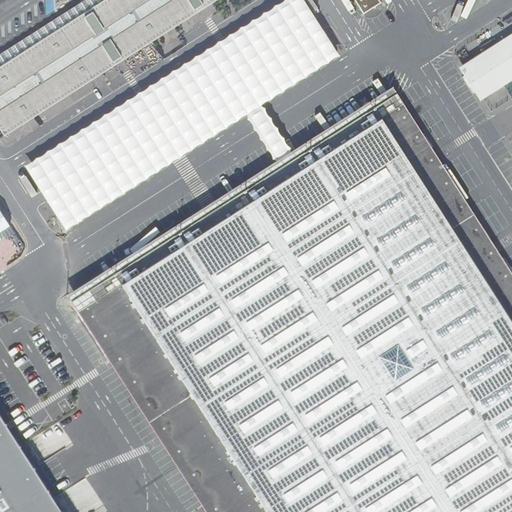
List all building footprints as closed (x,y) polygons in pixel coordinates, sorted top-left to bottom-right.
[(84,13),(78,4),(0,53),(0,127),(2,132),(207,0),(85,0),(91,8),(84,13)] [(207,0),(2,132),(4,135),(214,0),(207,0)] [(304,0),(282,0),(25,165),(48,200),(54,196),(65,213),(59,217),(66,228),(248,113),(260,105),(339,55),(304,0)] [(83,0),(78,4),(84,13),(91,8),(85,0),(83,0)] [(381,2),(379,0),(355,0),(364,14),(381,2)] [(511,31),(460,65),(466,74),(462,76),(473,93),(477,91),(480,97),(511,76),(511,31)] [(209,204),(67,294),(111,362),(163,445),(206,511),(511,511),(511,271),(496,247),(438,155),(393,86),(290,152),(284,156),(278,160),(209,204)] [(260,105),(248,113),(259,131),(278,160),(284,156),(290,152),(271,123),(260,105)] [(48,200),(47,201),(57,218),(59,217),(65,213),(54,196),(48,200)] [(0,231),(10,225),(0,208),(0,231)] [(58,511),(0,420),(0,511),(58,511)]
